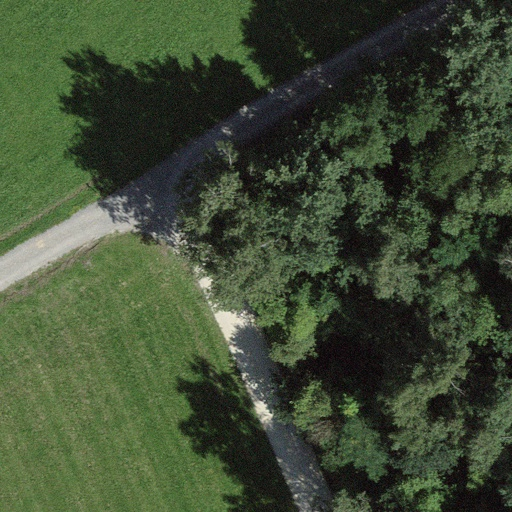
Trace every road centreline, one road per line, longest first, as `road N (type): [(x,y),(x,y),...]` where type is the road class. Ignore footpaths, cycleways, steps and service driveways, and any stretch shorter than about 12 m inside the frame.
road 1 (track): [(0,284),(466,0)]
road 2 (track): [(166,182),(319,511)]
